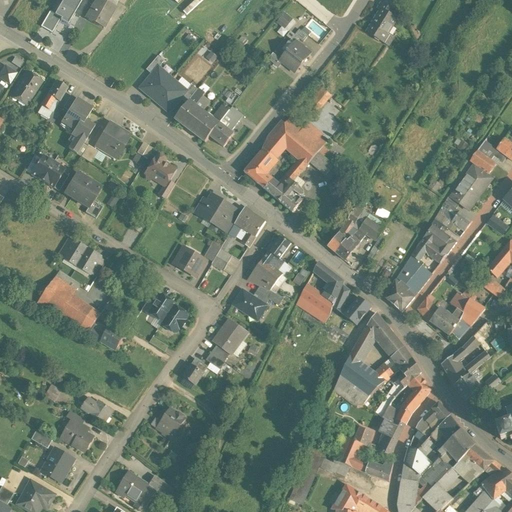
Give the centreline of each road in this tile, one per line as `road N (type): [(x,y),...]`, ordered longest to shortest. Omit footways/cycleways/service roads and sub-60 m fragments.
road 1 (tertiary): [(224,177),(132,108),(6,35)]
road 2 (residential): [(214,312),(0,179)]
road 3 (residential): [(79,511),(214,312)]
road 4 (residential): [(224,177),(344,28)]
road 5 (residential): [(398,325),(511,179)]
road 6 (tertiary): [(398,325),(335,261),(277,218)]
road 7 (residential): [(441,391),(407,433),(393,511)]
